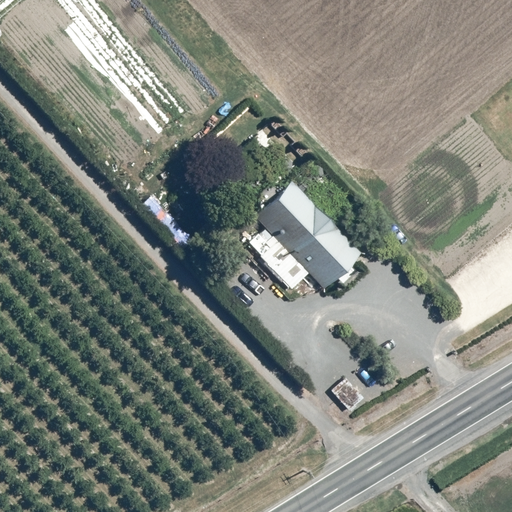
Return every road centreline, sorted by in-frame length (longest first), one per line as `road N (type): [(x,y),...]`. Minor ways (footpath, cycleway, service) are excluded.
road 1 (unknown): [(473,406),(377,300),(352,310),(312,345),(261,309)]
road 2 (tertiary): [(511,382),(300,511)]
